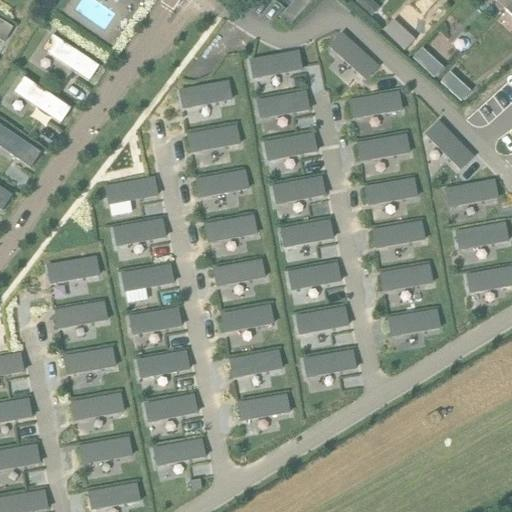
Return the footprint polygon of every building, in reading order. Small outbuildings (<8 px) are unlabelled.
[(357,0),(353,6),(369,20),(378,9),(367,0),(357,0)] [(403,52),(413,41),(392,21),(381,33),(403,52)] [(0,22),(0,43),(3,45),(12,29),(0,22)] [(330,49),(365,81),(377,68),(342,36),(330,49)] [(49,56),(69,69),(68,70),(88,83),(98,68),(58,42),(49,56)] [(421,50),(412,61),(434,80),(443,70),(421,50)] [(253,81),(300,72),(297,54),(250,63),(253,81)] [(453,72),(441,83),(462,106),(474,94),(453,72)] [(511,72),(479,99),(491,115),(511,98),(511,72)] [(20,98),(40,112),(60,126),(70,111),(30,84),(20,98)] [(227,85),(179,93),(183,111),(230,103),(227,85)] [(308,113),(304,95),(257,104),(260,121),(308,113)] [(396,95),(349,104),(352,121),(400,113),(396,95)] [(188,119),(227,114),(226,106),(187,111),(188,119)] [(459,172),(472,159),(438,125),(425,138),(459,172)] [(11,156),(31,169),(41,154),(1,128),(0,128),(0,147),(11,155),(11,156)] [(191,155),(238,147),(235,129),(188,138),(191,155)] [(315,155),(312,137),(265,145),(268,163),(315,155)] [(407,156),(404,138),(357,147),(360,164),(407,156)] [(243,174),(196,182),(199,200),(246,192),(243,174)] [(320,181),(272,189),(276,207),(323,198),(320,181)] [(152,182),(105,190),(108,208),(155,199),(152,182)] [(415,199),(412,182),(365,190),(368,208),(415,199)] [(493,183),(445,192),(448,210),(496,201),(493,183)] [(0,211),(2,212),(12,197),(0,189),(0,211)] [(206,210),(242,201),(241,194),(204,202),(206,210)] [(134,204),(135,213),(162,208),(160,200),(134,204)] [(252,219),(204,227),(208,245),(255,237),(252,219)] [(163,240),(160,223),(113,231),(116,249),(163,240)] [(331,242),(327,224),(280,232),(283,250),(331,242)] [(376,251),(423,243),(420,225),(372,233),(376,251)] [(503,226),(456,235),(459,252),(506,244),(503,226)] [(317,247),(288,249),(289,256),(318,254),(317,247)] [(97,278),(94,260),(47,269),(50,287),(97,278)] [(216,289),(263,281),(260,263),(213,272),(216,289)] [(335,267),(288,275),(291,293),(338,284),(335,267)] [(168,268),(121,277),(124,294),(171,286),(168,268)] [(383,294),(431,286),(427,268),(380,277),(383,294)] [(469,296),(511,288),(511,269),(466,278),(469,296)] [(102,306),(55,314),(58,332),(105,323),(102,306)] [(224,335),(272,326),(268,309),(221,317),(224,335)] [(176,311),(129,320),(132,338),(179,329),(176,311)] [(346,329),(343,311),(296,320),(299,337),(346,329)] [(391,339),(439,331),(435,313),(388,322),(391,339)] [(64,341),(101,333),(99,325),(62,334),(64,341)] [(231,344),(266,336),(265,329),(229,338),(231,344)] [(305,345),(351,338),(349,331),(304,338),(305,345)] [(114,369),(111,351),(63,360),(67,377),(114,369)] [(233,380),(280,372),(277,354),(230,363),(233,380)] [(351,354),(303,363),(307,380),(354,372),(351,354)] [(184,355),(137,364),(140,381),(187,373),(184,355)] [(0,378),(22,375),(19,357),(0,360),(0,378)] [(145,392),(191,382),(189,375),(144,384),(145,392)] [(75,423),(122,415),(119,397),(72,406),(75,423)] [(288,416),(285,398),(238,406),(241,424),(288,416)] [(148,425),(195,416),(192,399),(145,407),(148,425)] [(0,425),(30,420),(27,403),(0,407),(0,425)] [(246,432),(283,428),(282,421),(245,425),(246,432)] [(82,467),(130,459),(127,441),(79,449),(82,467)] [(200,443),(153,451),(156,469),(203,460),(200,443)] [(35,448),(0,454),(0,472),(38,466),(35,448)] [(135,487),(88,495),(91,511),(96,511),(138,504),(135,487)] [(43,494),(0,501),(0,511),(45,511),(46,511),(43,494)]
